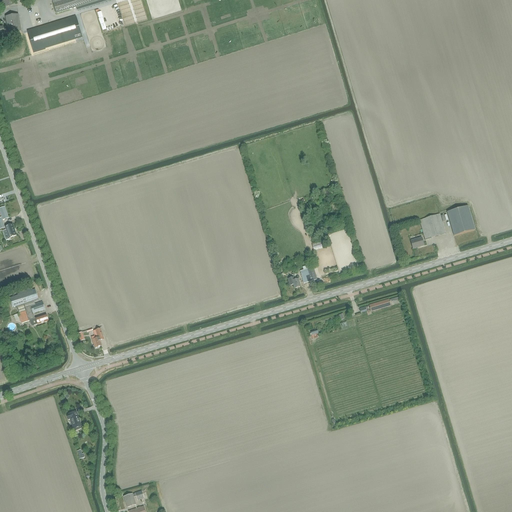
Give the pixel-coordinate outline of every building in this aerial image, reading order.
[(0,0),(0,4),(2,8),(11,5),(11,4),(15,2),(14,0),(0,0)] [(51,0),(56,14),(76,8),(102,0),(51,0)] [(102,0),(76,8),(77,11),(112,0),(102,0)] [(5,17),(7,27),(4,27),(0,27),(0,35),(5,35),(5,34),(8,33),(8,34),(22,32),(19,15),(5,17)] [(82,38),(76,17),(28,32),(34,52),(82,38)] [(475,230),(468,206),(447,213),(454,236),(475,230)] [(0,229),(5,228),(2,221),(9,218),(5,207),(0,208),(0,212),(2,218),(2,219),(1,218),(0,218),(0,229)] [(446,234),(440,214),(425,218),(425,219),(420,220),(425,239),(431,238),(446,234)] [(12,225),(5,227),(6,230),(3,231),(6,239),(9,238),(16,235),(12,225)] [(424,246),(422,237),(411,241),(413,249),(424,246)] [(313,268),(300,272),(304,284),(317,280),(313,268)] [(296,280),(295,278),(288,279),(290,286),(294,285),(295,289),(300,287),(298,280),(296,280)] [(29,292),(9,299),(13,308),(17,307),(21,305),(35,301),(38,299),(36,292),(35,290),(32,291),(31,288),(28,289),(29,292)] [(391,306),(389,300),(369,306),(371,312),(391,306)] [(36,304),(30,306),(33,314),(45,310),(42,302),(40,303),(36,304)] [(19,314),(18,314),(21,324),(29,321),(30,321),(31,325),(32,326),(38,324),(38,325),(48,321),(46,315),(36,318),(35,319),(30,320),(29,320),(26,311),(19,314)] [(100,329),(95,330),(93,331),(95,336),(91,337),(92,340),(95,348),(101,346),(100,341),(104,340),(100,329)] [(76,412),(72,413),(67,415),(68,420),(71,419),(74,429),(75,431),(81,429),(81,427),(81,426),(76,412)] [(144,498),(142,492),(135,494),(132,495),(132,494),(124,496),(125,500),(126,500),(128,506),(135,504),(133,498),(136,497),(137,500),(144,498)]
